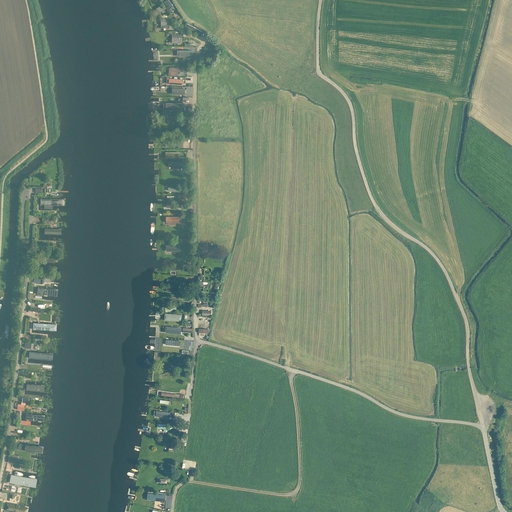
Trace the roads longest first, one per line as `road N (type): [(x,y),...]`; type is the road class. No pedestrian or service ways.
road 1 (track): [(201,44),(195,338),(344,387),(396,413),(482,425)]
road 2 (track): [(482,425),(466,322),(445,272),(375,207),(350,105),(319,73),(320,0)]
road 3 (track): [(292,369),(295,493),(188,481),(177,486),(171,511)]
road 4 (unclassified): [(0,477),(29,245)]
